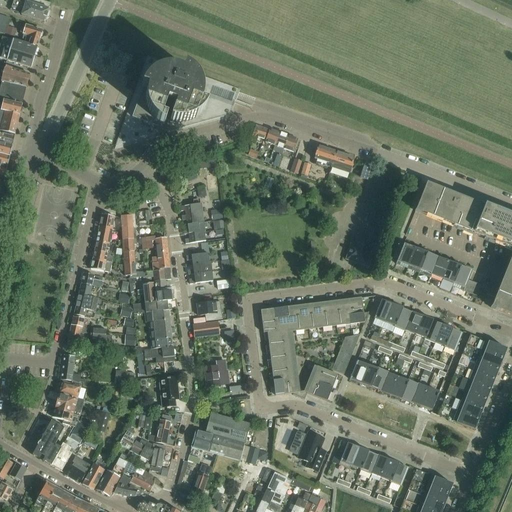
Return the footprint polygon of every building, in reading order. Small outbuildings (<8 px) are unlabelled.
[(51,4),(38,0),(13,0),(10,11),(22,15),(21,16),(45,24),(46,20),(49,19),(50,14),(48,12),(51,4)] [(0,16),(0,33),(4,35),(9,19),(0,16)] [(26,38),(24,44),(37,48),(40,38),(41,37),(42,34),(41,33),(42,31),(22,25),(20,34),(24,35),(23,37),(26,38)] [(14,38),(17,29),(8,26),(5,35),(14,38)] [(31,69),(37,48),(24,44),(3,38),(0,46),(0,59),(7,62),(31,69)] [(230,116),(236,101),(239,90),(193,74),(192,72),(188,70),(184,68),(183,70),(148,57),(116,146),(230,116)] [(1,83),(2,83),(26,89),(29,75),(4,69),(1,83)] [(26,89),(2,83),(0,89),(0,100),(22,105),(26,89)] [(22,105),(0,100),(0,110),(5,112),(20,116),(22,105)] [(0,131),(15,135),(20,116),(5,112),(3,120),(0,118),(0,131)] [(261,144),(266,130),(259,128),(256,127),(252,137),(251,141),(261,144)] [(274,147),(278,134),(269,130),(269,131),(266,130),(261,144),(266,142),(265,144),(263,143),(263,145),(262,145),(260,149),(261,149),(258,158),(264,160),(270,146),(269,145),(274,147)] [(0,134),(0,145),(12,148),(14,138),(0,134)] [(278,134),(274,147),(283,150),(288,137),(278,134)] [(298,141),(288,137),(283,150),(293,154),(298,141)] [(0,155),(9,158),(12,148),(0,145),(0,155)] [(336,153),(318,148),(314,160),(332,166),(336,153)] [(251,151),(249,157),(255,159),(257,153),(251,151)] [(350,171),(351,167),(354,159),(336,153),(332,166),(329,175),(346,181),(348,175),(349,175),(350,171)] [(9,158),(0,155),(0,166),(7,168),(9,158)] [(196,159),(196,160),(196,170),(213,169),(213,166),(217,166),(216,158),(196,159)] [(298,176),(299,171),(302,163),(295,160),(291,173),(298,176)] [(310,165),(304,164),(301,176),(307,177),(310,165)] [(372,167),(365,165),(360,179),(367,181),(372,167)] [(194,172),(179,177),(182,186),(196,181),(194,172)] [(511,317),(511,218),(497,213),(496,212),(496,211),(485,206),(485,208),(461,198),(426,184),(415,212),(511,250),(511,255),(496,295),(491,309),(511,317)] [(199,198),(207,196),(205,189),(198,190),(199,198)] [(187,221),(187,226),(203,224),(200,205),(180,208),(181,212),(185,212),(186,216),(182,217),(182,222),(187,221)] [(380,209),(375,224),(384,227),(389,212),(380,209)] [(223,220),(223,213),(212,215),(213,222),(223,220)] [(121,217),(122,229),(133,229),(132,214),(127,214),(127,217),(121,217)] [(95,223),(95,227),(99,228),(112,230),(114,218),(102,215),(100,224),(95,223)] [(203,224),(187,226),(188,230),(184,231),(184,236),(188,235),(204,233),(203,224)] [(350,250),(346,260),(366,266),(372,248),(375,249),(376,249),(377,244),(382,229),(369,225),(366,233),(364,239),(358,237),(355,246),(352,245),(351,244),(351,245),(350,250)] [(99,228),(96,242),(109,245),(110,240),(111,233),(112,230),(99,228)] [(133,229),(122,229),(123,242),(136,241),(136,236),(133,236),(133,229)] [(204,233),(188,235),(189,240),(185,240),(185,245),(205,242),(204,233)] [(156,249),(155,241),(155,237),(151,237),(144,238),(141,239),(142,250),(143,250),(156,249)] [(171,281),(166,239),(155,241),(156,249),(157,254),(155,254),(155,256),(157,256),(157,258),(152,258),(153,272),(147,273),(147,279),(154,278),(155,282),(171,281)] [(136,241),(123,242),(123,253),(134,253),(134,246),(137,246),(136,241)] [(96,242),(94,252),(113,256),(115,246),(109,245),(96,242)] [(404,245),(403,246),(396,265),(407,269),(415,249),(404,245)] [(426,253),(416,250),(415,249),(407,269),(418,274),(426,253)] [(94,252),(92,261),(112,265),(113,256),(94,252)] [(134,253),(123,253),(124,265),(135,264),(137,264),(137,260),(135,260),(134,253)] [(437,258),(426,253),(418,274),(429,278),(437,258)] [(192,261),(193,266),(209,263),(207,254),(186,257),(187,262),(192,261)] [(448,262),(437,258),(429,278),(441,283),(448,262)] [(92,261),(91,270),(110,274),(112,265),(92,261)] [(230,270),(229,261),(221,262),(222,271),(230,270)] [(460,267),(450,263),(448,262),(441,283),(452,287),(460,267)] [(210,263),(209,263),(193,266),(193,271),(188,271),(188,276),(194,275),(211,273),(210,263)] [(135,273),(135,264),(124,265),(125,277),(130,277),(130,279),(134,279),(139,278),(145,278),(145,273),(135,273)] [(472,272),(460,267),(452,287),(464,292),(468,281),(472,272)] [(211,273),(194,275),(195,280),(189,281),(190,285),(212,282),(211,273)] [(94,276),(84,274),(81,285),(100,290),(102,283),(101,282),(102,278),(94,276)] [(232,288),(231,281),(217,283),(218,290),(232,288)] [(481,286),(468,281),(464,292),(477,297),(481,286)] [(155,284),(156,294),(166,292),(165,287),(170,287),(169,283),(155,284)] [(138,296),(144,295),(154,294),(153,284),(143,286),(143,291),(137,292),(138,296)] [(100,290),(81,285),(78,296),(89,298),(98,300),(100,290)] [(166,292),(156,294),(157,303),(167,302),(167,297),(171,296),(170,292),(166,292)] [(154,294),(144,295),(145,304),(155,303),(154,294)] [(95,312),(98,300),(89,298),(78,296),(76,308),(86,310),(95,312)] [(129,306),(130,297),(123,296),(121,304),(129,306)] [(297,394),(289,333),(364,324),(368,314),(363,314),(361,299),(354,300),(355,303),(301,310),(288,311),(287,308),(260,312),(263,334),(267,334),(275,397),(297,394)] [(391,305),(381,301),(374,319),(384,323),(391,305)] [(167,302),(157,303),(158,312),(172,311),(171,306),(168,306),(167,302)] [(220,302),(197,305),(198,317),(206,316),(206,322),(222,320),(220,302)] [(156,313),(155,303),(145,304),(133,306),(134,315),(146,314),(156,313)] [(402,309),(391,305),(384,323),(394,327),(394,328),(402,309)] [(122,307),(120,316),(130,319),(132,310),(122,307)] [(93,319),(95,312),(86,310),(76,308),(74,316),(89,319),(90,318),(93,319)] [(403,309),(402,309),(394,328),(404,332),(412,313),(411,313),(402,310),(403,309)] [(172,311),(158,312),(156,313),(146,314),(147,323),(149,323),(169,321),(169,315),(172,315),(172,311)] [(422,317),(412,313),(404,332),(405,333),(405,332),(415,336),(422,317)] [(432,321),(422,317),(415,336),(424,339),(424,340),(432,321)] [(85,320),(73,318),(72,326),(83,329),(85,320)] [(169,321),(149,323),(150,332),(152,332),(170,329),(169,321)] [(433,321),(432,321),(424,340),(435,344),(442,326),(432,322),(433,321)] [(217,324),(193,327),(195,338),(218,335),(217,324)] [(88,335),(88,330),(85,329),(83,329),(72,326),(69,336),(79,339),(80,333),(84,334),(88,335)] [(452,330),(442,326),(435,344),(444,348),(443,349),(445,349),(452,330)] [(174,329),(170,329),(152,332),(153,341),(172,339),(171,334),(175,334),(174,329)] [(106,331),(93,330),(93,332),(91,332),(91,338),(93,338),(92,345),(112,346),(112,336),(105,336),(106,331)] [(453,330),(452,330),(445,349),(455,353),(462,335),(452,331),(453,330)] [(234,333),(224,334),(225,345),(235,344),(234,333)] [(344,376),(360,335),(345,339),(332,371),(344,376)] [(79,339),(69,336),(67,346),(88,349),(89,345),(78,343),(79,339)] [(135,337),(125,337),(124,347),(135,347),(135,337)] [(153,341),(152,341),(152,350),(173,348),(177,347),(176,344),(172,345),(172,339),(153,341)] [(502,361),(506,350),(507,351),(507,350),(488,342),(488,343),(485,341),(481,352),(502,361)] [(174,362),(173,348),(152,350),(144,351),(145,359),(155,358),(156,364),(174,362)] [(143,367),(141,349),(136,350),(139,375),(145,374),(143,367)] [(498,371),(502,361),(481,352),(477,362),(484,365),(498,371)] [(72,376),(75,358),(68,357),(64,356),(61,381),(71,382),(72,382),(73,383),(84,384),(84,381),(80,381),(81,377),(72,376)] [(229,385),(227,372),(226,373),(224,362),(216,363),(216,367),(205,369),(207,389),(219,387),(229,385)] [(360,385),(367,366),(357,362),(349,380),(360,385)] [(494,381),(498,371),(484,365),(477,362),(473,372),(494,381)] [(449,368),(438,363),(437,368),(447,372),(449,368)] [(377,370),(367,366),(360,385),(370,389),(377,370)] [(327,402),(335,381),(337,376),(317,367),(306,394),(327,402)] [(380,393),(388,373),(377,369),(377,370),(370,389),(371,389),(371,388),(380,392),(379,392),(380,393)] [(128,374),(128,373),(116,371),(114,385),(127,386),(128,374)] [(490,391),(494,381),(473,372),(469,382),(490,391)] [(390,397),(397,378),(388,374),(389,374),(388,373),(380,393),(390,397)] [(178,400),(176,378),(160,380),(163,408),(175,407),(175,401),(178,400)] [(400,401),(408,381),(407,381),(407,382),(397,378),(390,397),(400,401)] [(411,404),(418,385),(417,385),(408,381),(400,401),(401,401),(401,400),(411,404)] [(63,383),(59,394),(84,401),(87,392),(80,390),(82,385),(73,383),(72,382),(71,386),(63,383)] [(486,401),(490,391),(469,382),(464,392),(472,395),(486,401)] [(421,408),(428,389),(418,385),(411,404),(421,408)] [(431,412),(439,393),(428,389),(421,408),(431,412)] [(482,411),(486,401),(472,395),(464,392),(460,402),(482,411)] [(82,409),(84,401),(59,394),(57,402),(82,409)] [(80,417),(82,409),(57,402),(55,410),(73,415),(80,417)] [(478,421),(482,411),(460,402),(456,413),(464,415),(478,421)] [(70,427),(73,415),(55,410),(53,415),(52,418),(63,421),(62,425),(70,427)] [(104,433),(110,414),(102,412),(97,431),(104,433)] [(474,431),(478,421),(456,413),(452,422),(456,424),(474,431)] [(245,445),(250,425),(211,414),(205,434),(245,445)] [(166,445),(171,418),(162,416),(162,417),(156,416),(154,423),(159,424),(155,443),(166,445)] [(82,417),(80,423),(89,425),(90,419),(82,417)] [(51,466),(61,449),(55,446),(64,429),(51,422),(40,442),(39,442),(37,446),(38,446),(33,456),(51,466)] [(72,434),(83,440),(90,428),(79,422),(72,434)] [(134,441),(130,439),(134,432),(129,429),(125,436),(124,436),(119,446),(129,451),(134,441)] [(240,462),(245,445),(205,434),(196,431),(191,448),(240,462)] [(298,432),(289,452),(299,456),(298,459),(307,463),(305,468),(318,473),(326,453),(325,453),(320,451),(324,440),(308,434),(307,435),(298,432)] [(86,440),(84,445),(95,451),(97,446),(86,440)] [(138,456),(146,443),(141,440),(139,444),(134,441),(129,451),(138,456)] [(150,458),(153,447),(151,447),(151,446),(146,443),(138,456),(148,462),(150,458)] [(349,470),(358,448),(347,444),(339,466),(349,470)] [(163,461),(165,447),(153,445),(153,447),(150,458),(163,461)] [(61,472),(71,455),(68,454),(70,450),(63,446),(61,449),(51,466),(61,472)] [(360,471),(368,452),(358,448),(349,470),(350,470),(351,467),(360,471)] [(255,466),(259,451),(250,449),(246,464),(255,466)] [(370,476),(378,456),(377,456),(377,457),(368,453),(369,453),(368,452),(360,471),(370,476)] [(381,479),(388,460),(378,456),(370,476),(371,476),(371,475),(381,479)] [(10,472),(12,469),(11,468),(13,464),(3,458),(0,463),(0,479),(3,481),(9,472),(10,472)] [(66,474),(65,476),(80,484),(90,467),(75,458),(66,474)] [(160,474),(163,461),(150,458),(148,462),(146,465),(151,466),(150,470),(152,471),(152,472),(160,474)] [(109,497),(119,477),(127,463),(119,459),(111,474),(107,472),(96,491),(109,497)] [(391,484),(398,464),(388,460),(381,479),(390,483),(391,484)] [(93,491),(104,472),(103,471),(105,467),(96,462),(94,466),(93,466),(82,485),(93,491)] [(152,476),(138,469),(127,463),(119,477),(121,478),(130,483),(150,492),(155,484),(149,481),(152,476)] [(401,488),(408,469),(399,465),(398,464),(391,484),(401,488)] [(20,483),(26,471),(16,465),(10,477),(20,483)] [(198,505),(206,484),(211,469),(202,466),(199,475),(195,485),(194,485),(192,490),(193,491),(189,501),(198,505)] [(274,495),(282,478),(276,474),(269,471),(266,472),(262,481),(269,485),(267,491),(274,495)] [(448,496),(452,486),(453,485),(434,478),(431,477),(427,487),(448,496)] [(141,493),(128,486),(130,483),(121,478),(117,485),(113,494),(126,498),(135,498),(135,496),(139,497),(141,493)] [(285,504),(288,497),(285,495),(289,485),(312,494),(315,488),(292,479),(291,481),(282,478),(274,495),(270,503),(279,507),(281,502),(285,504)] [(45,508),(56,489),(47,483),(36,503),(45,508)] [(0,498),(7,502),(13,491),(1,484),(0,486),(0,498)] [(270,503),(274,495),(267,491),(258,487),(256,490),(265,495),(261,502),(269,505),(270,503)] [(444,506),(448,496),(427,487),(423,497),(444,506)] [(52,511),(54,511),(64,493),(56,489),(45,508),(52,511)] [(218,502),(222,495),(216,492),(213,499),(218,502)] [(66,511),(73,498),(64,493),(54,511),(66,511)] [(188,500),(175,493),(173,499),(185,505),(188,500)] [(304,511),(311,496),(307,494),(304,501),(298,498),(296,503),(293,502),(291,505),(304,511)] [(324,502),(311,496),(304,511),(303,511),(315,511),(316,511),(317,511),(320,511),(326,502),(324,502)] [(430,511),(441,511),(444,506),(423,497),(419,507),(430,511)] [(76,511),(81,502),(73,498),(66,511),(76,511)] [(266,511),(267,511),(269,505),(261,502),(258,501),(253,499),(250,504),(255,506),(256,504),(260,506),(256,511),(266,511)] [(87,511),(90,507),(81,502),(76,511),(87,511)] [(278,511),(277,511),(279,507),(270,503),(269,505),(267,511),(268,511),(278,511)]
